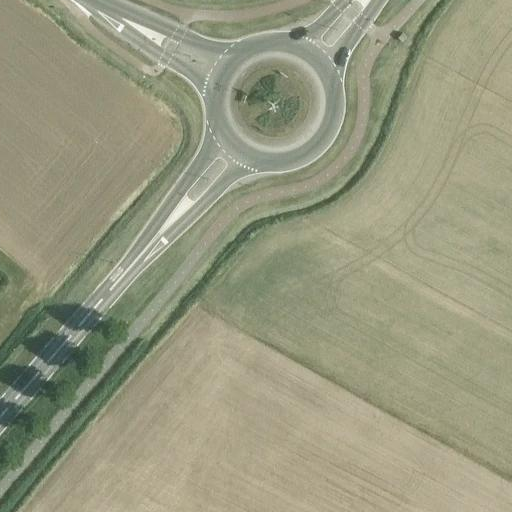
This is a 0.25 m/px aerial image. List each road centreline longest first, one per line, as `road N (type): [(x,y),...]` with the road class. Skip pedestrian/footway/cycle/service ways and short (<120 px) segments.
road 1 (tertiary): [(0,415),(162,229)]
road 2 (tertiary): [(245,160),(272,166),(310,151),(331,115),(324,74)]
